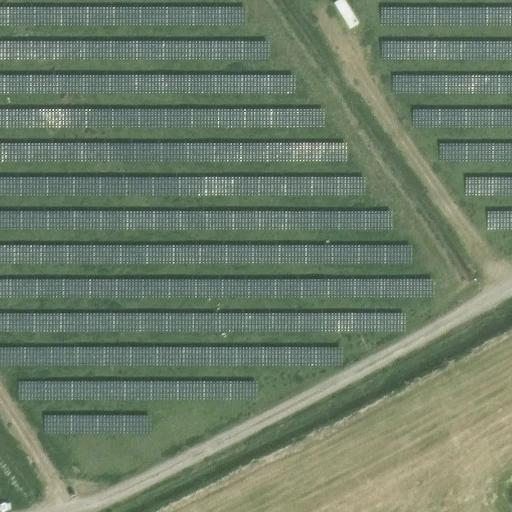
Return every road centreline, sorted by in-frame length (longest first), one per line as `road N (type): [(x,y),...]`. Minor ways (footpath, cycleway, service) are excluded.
road 1 (track): [(506,287),(195,456),(100,502),(58,511)]
road 2 (track): [(321,15),(506,287),(511,285)]
road 3 (track): [(0,397),(74,508)]
